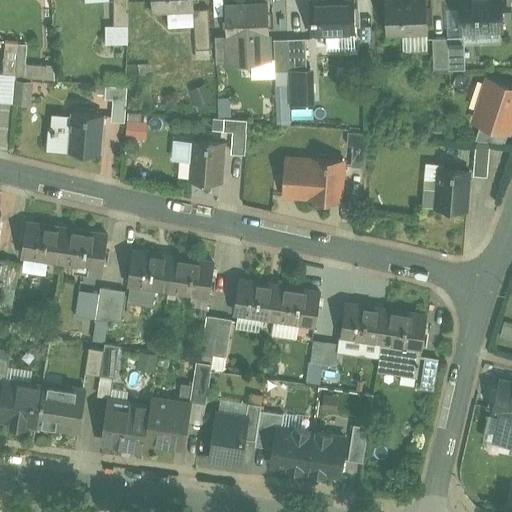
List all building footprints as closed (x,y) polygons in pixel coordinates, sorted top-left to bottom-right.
[(130,0),(115,0),(116,26),(130,26),(130,0)] [(195,0),(154,0),(155,12),(196,10),(195,0)] [(427,0),(387,0),(389,33),(429,32),(427,0)] [(502,0),(461,0),(463,31),(504,29),(502,0)] [(354,1),(313,3),(314,32),(356,30),(354,1)] [(270,4),(228,5),(229,35),(230,60),(232,60),(272,58),(270,4)] [(196,10),(198,51),(212,50),(210,10),(196,10)] [(229,35),(217,35),(218,63),(232,62),(232,60),(230,60),(229,35)] [(465,36),(449,37),(451,69),(466,68),(465,36)] [(290,38),(276,39),(277,71),(291,70),(290,38)] [(308,38),(290,38),(291,70),(309,70),(308,38)] [(20,44),(6,43),(4,74),(18,75),(20,44)] [(511,85),(490,78),(476,120),(483,122),(510,131),(511,125),(511,92),(509,91),(511,85)] [(19,79),(19,104),(35,104),(35,79),(19,79)] [(131,87),(110,85),(109,101),(117,101),(115,120),(128,122),(131,87)] [(199,104),(213,100),(208,85),(194,89),(199,104)] [(105,115),(74,112),(72,130),(51,128),(49,147),(101,153),(105,115)] [(151,140),(151,121),(129,121),(129,139),(151,140)] [(510,131),(483,122),(481,126),(487,127),(489,131),(486,140),(507,142),(510,131)] [(487,127),(481,126),(477,139),(486,140),(489,131),(487,127)] [(249,132),(236,131),(235,152),(247,153),(249,132)] [(226,143),(195,140),(193,160),(199,161),(198,178),(223,180),(226,143)] [(369,145),(356,144),(354,165),(367,166),(369,145)] [(492,145),(479,144),(477,176),(489,177),(492,145)] [(345,162),(295,157),(291,194),(342,199),(345,162)] [(471,172),(441,169),(437,206),(467,209),(471,172)] [(69,229),(30,223),(25,255),(64,261),(69,229)] [(108,236),(69,229),(64,261),(103,268),(108,236)] [(175,256),(136,250),(131,285),(134,285),(132,299),(154,303),(156,288),(170,290),(175,256)] [(216,263),(175,256),(170,290),(210,297),(216,263)] [(9,261),(0,259),(0,291),(4,292),(5,282),(9,261)] [(22,263),(9,261),(5,282),(18,284),(22,263)] [(281,286),(242,280),(237,312),(276,318),(281,286)] [(321,292),(281,286),(276,318),(316,324),(321,292)] [(116,291),(103,289),(99,319),(111,321),(116,291)] [(128,293),(116,291),(111,321),(123,323),(128,293)] [(388,308),(348,302),(343,335),(383,341),(388,308)] [(383,341),(379,366),(417,372),(420,353),(421,346),(423,346),(428,314),(388,308),(383,341)] [(221,317),(209,315),(206,336),(218,338),(221,317)] [(234,319),(221,317),(218,338),(231,340),(234,319)] [(328,342),(316,340),(313,359),(325,361),(328,342)] [(122,345),(108,342),(107,349),(103,375),(116,377),(112,399),(113,399),(116,377),(117,377),(122,345)] [(341,344),(328,342),(325,361),(338,363),(341,344)] [(107,349),(92,347),(88,373),(103,375),(107,349)] [(440,356),(420,353),(417,372),(424,373),(422,385),(435,387),(440,356)] [(11,359),(0,357),(0,393),(5,394),(7,380),(8,381),(11,359)] [(214,364),(198,362),(193,398),(208,401),(214,364)] [(8,381),(7,380),(5,394),(1,418),(14,420),(14,423),(25,425),(26,422),(39,424),(44,386),(8,381)] [(511,382),(502,380),(494,415),(503,417),(498,438),(511,441),(511,382)] [(89,390),(45,383),(44,386),(39,424),(38,426),(82,433),(89,390)] [(191,403),(153,398),(152,405),(147,440),(184,446),(191,403)] [(113,399),(112,399),(106,442),(145,448),(147,440),(152,405),(113,399)] [(263,404),(250,402),(248,418),(249,418),(246,438),(257,440),(262,409),(263,404)] [(286,413),(262,409),(257,440),(257,445),(276,448),(279,427),(283,427),(286,413)] [(248,418),(219,413),(212,457),(242,462),(246,438),(249,418),(248,418)] [(370,426),(355,423),(350,459),(365,461),(370,426)] [(283,427),(279,427),(276,448),(273,464),(289,467),(289,468),(304,471),(304,469),(308,470),(314,432),(310,431),(310,430),(296,428),(295,429),(283,427)] [(333,433),(318,431),(318,433),(314,432),(308,470),(312,470),(312,472),(327,474),(327,473),(341,475),(347,437),(333,435),(333,433)]
